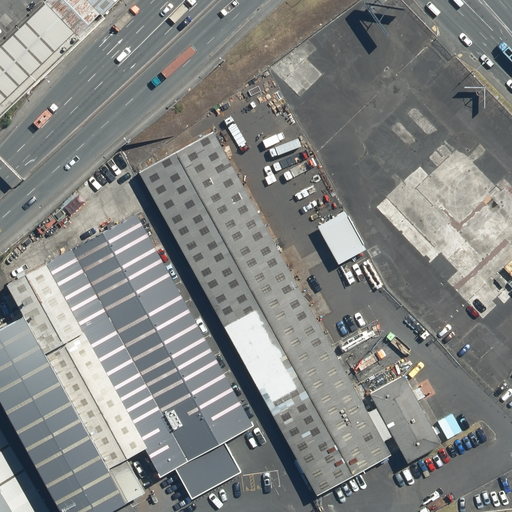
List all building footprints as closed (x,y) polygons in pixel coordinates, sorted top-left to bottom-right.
[(48,0),(0,47),(0,100),(109,0),(48,0)] [(349,39),(338,27),(324,41),(334,52),(349,39)] [(410,29),(397,41),(410,56),(423,44),(410,29)] [(295,46),(269,67),(299,99),(323,76),(295,46)] [(420,102),(413,108),(441,138),(448,131),(420,102)] [(385,456),(209,130),(133,171),(131,171),(307,497),(385,456)] [(511,185),(505,178),(496,186),(451,137),(426,160),(433,167),(427,171),(421,165),(375,207),(432,270),(434,269),(468,307),(482,322),(501,305),(506,311),(511,306),(511,185)] [(223,511),(287,478),(142,210),(70,249),(107,318),(185,461),(212,511),(223,511)] [(343,211),(317,227),(338,264),(365,249),(343,211)] [(107,318),(70,249),(5,283),(43,353),(107,318)] [(0,324),(0,404),(57,511),(94,511),(121,498),(43,353),(21,313),(0,324)] [(185,461),(107,318),(43,353),(104,467),(143,446),(158,475),(185,461)] [(401,372),(368,390),(406,462),(439,444),(401,372)] [(0,511),(45,511),(52,508),(0,422),(0,511)]
